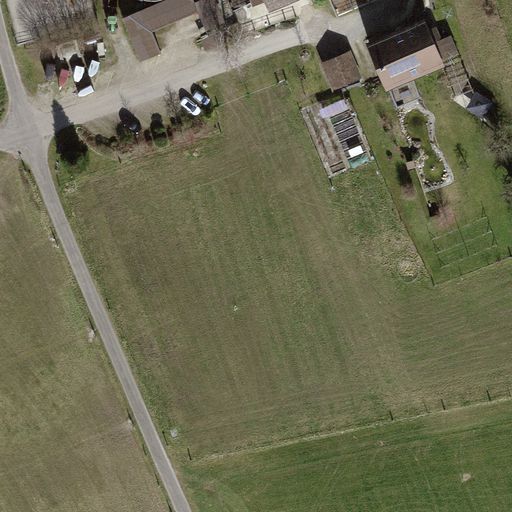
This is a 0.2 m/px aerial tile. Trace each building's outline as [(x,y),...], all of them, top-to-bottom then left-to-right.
[(193,0),(163,0),(123,17),(141,60),(161,52),(152,30),(198,11),(193,0)] [(227,0),(193,0),(208,35),(238,23),(227,0)] [(333,0),(338,10),(366,0),(333,0)] [(425,21),(370,43),(387,85),(442,62),(425,21)] [(341,51),(322,59),(335,89),(354,81),(341,51)]
